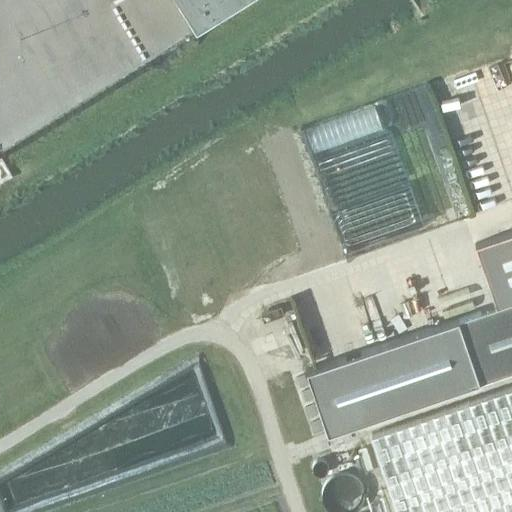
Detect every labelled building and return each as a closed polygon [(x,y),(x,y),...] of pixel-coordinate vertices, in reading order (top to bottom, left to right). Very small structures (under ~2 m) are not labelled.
[(176,0),(196,30),(244,0),(176,0)] [(236,167),(222,172),(252,265),(269,260),(253,213),(252,214),(236,167)] [(317,366),(306,370),(328,432),(365,419),(479,380),(511,369),(511,231),(475,244),(496,305),(481,310),(344,357),(317,366)] [(397,511),(511,511),(511,385),(370,434),(397,511)] [(350,511),(359,506),(363,497),(362,486),(356,477),(347,473),(336,474),(327,480),(322,489),(323,500),(330,509),(335,511),(350,511)]
